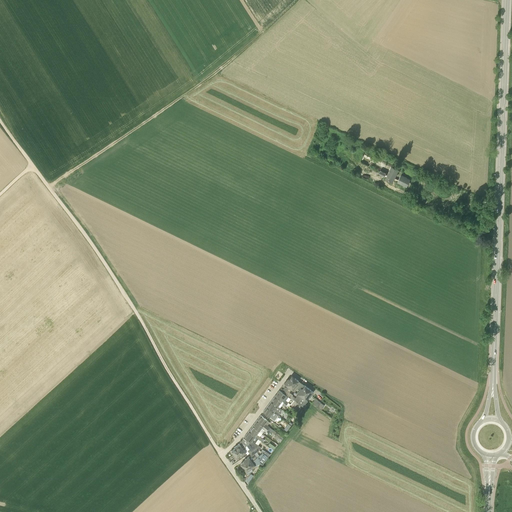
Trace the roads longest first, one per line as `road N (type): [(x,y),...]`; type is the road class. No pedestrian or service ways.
road 1 (track): [(221,454),(121,288),(0,120)]
road 2 (secondary): [(492,379),(506,0)]
road 3 (track): [(48,187),(225,64),(296,0)]
road 4 (unclassified): [(260,511),(221,454),(289,371)]
